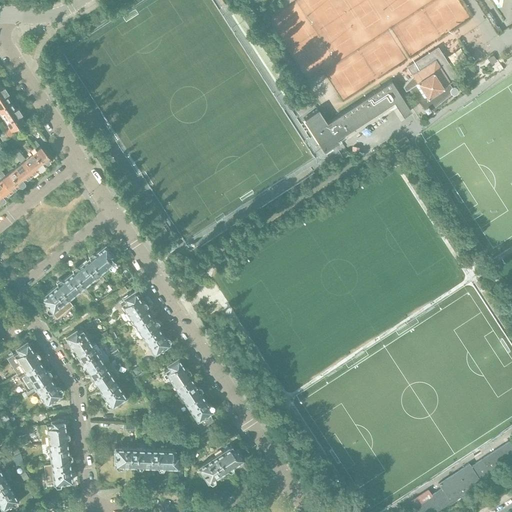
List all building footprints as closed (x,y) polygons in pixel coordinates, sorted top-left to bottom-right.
[(457,78),(437,48),(406,67),(412,77),(402,87),(405,92),(408,90),(423,108),(422,109),(426,115),(431,111),(430,109),(450,94),(453,95),(456,95),(457,92),(456,89),(454,87),(450,88),(448,84),(457,78)] [(391,81),(326,123),(317,110),(303,119),(324,151),(395,105),(402,117),(411,111),(391,81)] [(0,107),(10,101),(5,94),(7,92),(3,87),(1,88),(0,85),(0,107)] [(24,122),(19,115),(20,114),(17,108),(15,109),(10,101),(0,107),(0,115),(8,128),(0,133),(0,137),(2,142),(13,135),(10,131),(24,122)] [(50,160),(45,154),(40,147),(35,141),(31,144),(37,151),(34,154),(40,161),(43,165),(50,160)] [(400,150),(398,151),(401,155),(404,159),(413,153),(414,153),(408,144),(400,150)] [(43,165),(40,161),(34,154),(26,160),(16,147),(11,151),(22,164),(21,164),(31,175),(38,170),(40,170),(43,167),(43,165)] [(23,182),(29,177),(31,175),(21,164),(5,177),(0,170),(0,178),(11,192),(18,186),(20,186),(23,184),(23,182)] [(11,192),(0,178),(0,202),(1,202),(3,200),(4,198),(11,192)] [(116,266),(110,257),(112,255),(104,246),(95,253),(94,254),(91,253),(87,255),(88,258),(87,260),(98,273),(99,274),(107,268),(110,271),(116,266)] [(91,279),(98,273),(87,260),(78,268),(77,267),(77,268),(74,266),(71,269),(72,272),(71,272),(72,273),(83,286),(84,287),(92,280),(91,279)] [(74,293),(83,286),(72,273),(62,281),(62,280),(61,281),(58,279),(55,282),(56,285),(56,286),(67,299),(68,300),(75,294),(74,293)] [(58,306),(67,299),(56,286),(46,294),(46,293),(40,298),(46,306),(46,307),(45,310),(47,313),(51,313),(59,307),(58,306)] [(145,308),(147,305),(144,302),(141,302),(140,301),(133,292),(123,298),(123,297),(121,298),(122,299),(118,301),(120,304),(130,320),(131,319),(131,320),(145,310),(146,310),(145,308)] [(158,324),(156,320),(153,320),(152,320),(145,310),(131,320),(136,328),(135,328),(141,337),(141,336),(156,327),(157,327),(157,326),(158,324)] [(168,344),(170,341),(167,337),(164,338),(164,337),(163,338),(156,327),(141,336),(147,345),(147,346),(152,355),(160,350),(160,349),(168,344)] [(91,345),(81,330),(77,333),(75,330),(65,337),(71,349),(70,351),(72,355),(75,355),(76,356),(77,356),(91,346),(90,345),(91,345)] [(37,359),(39,356),(37,353),(34,353),(33,351),(32,352),(26,342),(16,349),(17,351),(13,354),(11,352),(8,355),(9,357),(4,360),(6,363),(14,358),(22,370),(38,361),(38,360),(37,359)] [(108,359),(100,347),(99,349),(95,343),(91,346),(77,356),(83,366),(83,367),(81,369),(84,373),(87,373),(88,373),(102,363),(108,359)] [(190,372),(188,369),(185,369),(184,368),(183,368),(177,358),(167,365),(168,367),(163,370),(173,386),(174,386),(189,377),(189,376),(188,375),(190,372)] [(49,377),(51,374),(48,371),(45,371),(45,370),(44,371),(38,361),(22,370),(34,388),(49,378),(49,377)] [(113,379),(107,370),(107,371),(102,363),(88,373),(94,383),(94,384),(92,387),(95,390),(98,390),(99,390),(113,380),(112,380),(113,379)] [(137,366),(132,370),(135,375),(140,371),(137,366)] [(138,381),(149,374),(146,369),(135,376),(138,381)] [(120,383),(128,378),(125,373),(117,378),(120,383)] [(200,393),(202,390),(199,387),(196,387),(195,387),(189,377),(174,386),(185,403),(200,394),(200,393)] [(60,394),(62,391),(60,388),(56,388),(49,378),(34,388),(24,394),(26,396),(35,390),(45,405),(52,401),(52,400),(61,395),(60,394)] [(125,398),(119,388),(118,388),(113,380),(99,390),(106,400),(105,400),(105,401),(104,404),(106,407),(109,407),(118,402),(118,403),(125,398)] [(212,422),(209,412),(211,411),(211,410),(213,408),(211,404),(207,404),(200,394),(185,403),(191,412),(190,412),(196,421),(191,424),(196,432),(212,422)] [(155,419),(158,414),(152,410),(149,416),(155,419)] [(0,423),(9,419),(6,414),(4,415),(1,417),(0,417),(0,423)] [(64,431),(63,419),(50,421),(51,424),(38,425),(41,444),(46,444),(65,441),(66,441),(66,440),(68,438),(68,434),(65,432),(65,431),(64,431)] [(203,438),(214,431),(210,425),(208,426),(198,432),(203,438)] [(446,506),(511,463),(511,439),(470,467),(469,464),(464,467),(464,468),(439,484),(438,483),(438,484),(441,489),(436,492),(431,495),(414,506),(416,509),(418,511),(437,511),(446,506)] [(67,453),(65,441),(46,444),(47,444),(48,453),(47,453),(49,464),(50,464),(68,461),(71,459),(71,455),(67,454),(67,453)] [(243,459),(236,449),(234,451),(231,446),(215,456),(224,471),(225,472),(226,471),(229,472),(232,470),(232,467),(233,466),(233,465),(243,459)] [(122,466),(134,466),(135,449),(124,448),(124,447),(114,447),(113,456),(114,456),(114,466),(116,469),(120,469),(121,466),(122,466)] [(154,467),(155,449),(155,450),(146,449),(146,448),(135,448),(135,449),(134,466),(134,467),(135,467),(136,470),(140,470),(142,467),(142,466),(154,467)] [(176,468),(177,452),(177,450),(155,449),(154,467),(154,468),(156,468),(158,471),(162,471),(163,468),(165,468),(165,467),(176,468)] [(224,471),(215,456),(197,468),(201,475),(202,474),(207,483),(208,483),(211,484),(214,482),(214,479),(214,478),(224,471)] [(71,482),(70,474),(69,474),(68,461),(50,464),(51,473),(50,473),(51,484),(52,484),(53,485),(55,487),(59,487),(60,484),(61,484),(61,483),(71,482)] [(5,470),(1,473),(0,470),(0,485),(7,482),(6,482),(11,479),(5,470)] [(28,478),(25,472),(20,475),(23,481),(28,478)] [(17,500),(12,492),(7,483),(7,482),(0,485),(0,508),(1,509),(9,504),(10,505),(10,504),(13,506),(17,504),(16,501),(17,500)]
